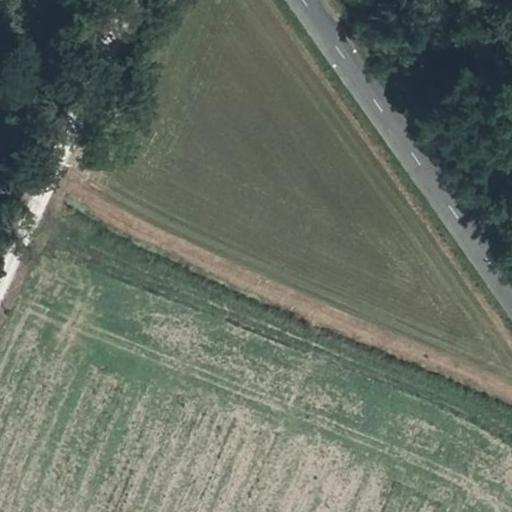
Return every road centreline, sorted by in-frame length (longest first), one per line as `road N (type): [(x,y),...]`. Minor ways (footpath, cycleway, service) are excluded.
road 1 (tertiary): [(511,304),(303,0)]
road 2 (track): [(135,0),(0,285)]
